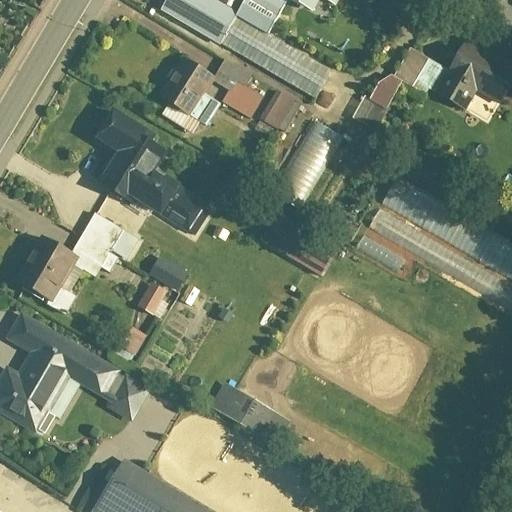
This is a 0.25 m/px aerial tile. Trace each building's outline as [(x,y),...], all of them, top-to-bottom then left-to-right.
[(173,0),(167,11),(224,44),(241,15),(274,34),(293,0),(173,0)] [(327,0),(297,0),(320,12),(327,0)] [(511,89),(511,62),(471,41),(443,96),(473,111),(482,94),(504,105),(511,89)] [(218,76),(187,58),(165,96),(195,114),(218,76)] [(381,75),(371,104),(389,110),(399,81),(381,75)] [(284,134),(301,107),(281,95),(264,122),(284,134)] [(373,132),(384,111),(363,100),(352,121),(373,132)] [(176,146),(118,110),(101,139),(125,153),(108,180),(193,232),(211,202),(160,171),(176,146)] [(300,213),(343,139),(316,123),(272,197),(300,213)] [(380,212),(511,276),(511,238),(395,182),(380,212)] [(378,213),(368,232),(491,298),(501,279),(378,213)] [(259,243),(322,277),(337,248),(275,214),(259,243)] [(358,249),(398,274),(406,262),(365,236),(358,249)] [(81,258),(47,238),(22,282),(56,302),(81,258)] [(160,256),(149,277),(179,294),(190,273),(160,256)] [(138,311),(159,319),(169,293),(149,285),(138,311)] [(153,388),(27,315),(12,340),(38,355),(27,375),(14,367),(0,391),(0,407),(45,434),(76,381),(136,417),(153,388)] [(126,329),(117,352),(136,359),(145,337),(126,329)] [(303,424),(230,383),(215,408),(289,450),(303,424)] [(215,511),(130,461),(98,511),(215,511)]
